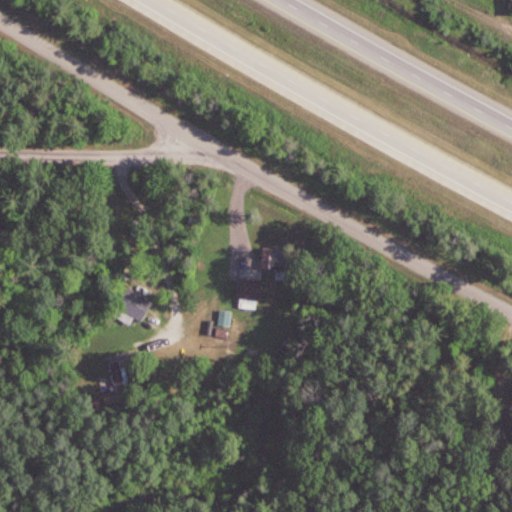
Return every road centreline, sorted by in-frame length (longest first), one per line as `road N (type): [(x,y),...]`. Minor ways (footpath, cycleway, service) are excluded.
road 1 (residential): [(511,307),(197,139),(0,15)]
road 2 (motorway): [(155,0),(511,202)]
road 3 (motorway): [(511,127),(284,0)]
road 4 (residential): [(0,157),(140,160),(197,139)]
